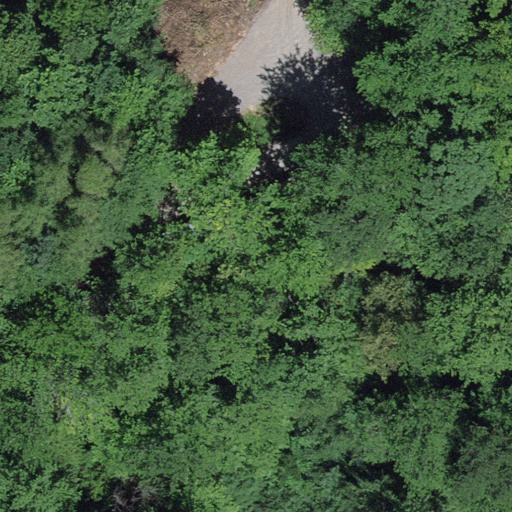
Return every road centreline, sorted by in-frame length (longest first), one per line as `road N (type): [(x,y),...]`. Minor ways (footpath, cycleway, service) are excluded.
road 1 (track): [(0,285),(269,171),(511,37)]
road 2 (track): [(89,247),(217,116),(292,0)]
